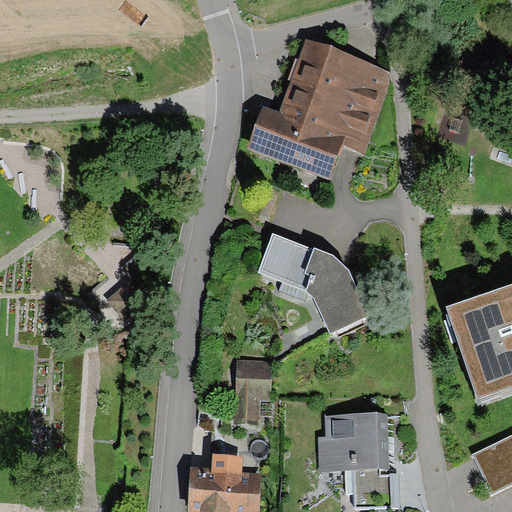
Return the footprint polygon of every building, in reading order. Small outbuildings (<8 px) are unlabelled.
[(395,74),(306,40),(286,95),(279,113),(263,106),(247,148),(330,179),(343,146),(364,155),(395,74)] [(447,115),(441,137),(466,143),(472,121),(447,115)] [(333,256),(314,249),(274,234),(259,271),(280,280),(308,290),(315,298),(331,332),(368,315),(350,271),(333,256)] [(117,322),(147,297),(124,269),(139,257),(122,237),(96,258),(114,279),(94,295),(117,322)] [(511,293),(448,316),(480,407),(511,395),(511,293)] [(275,361),(237,360),(235,426),(261,426),(261,399),(274,400),(275,361)] [(388,416),(326,418),(326,439),(320,440),(322,472),(354,471),(355,506),(393,505),(392,476),(380,477),(380,467),(389,467),(388,416)] [(511,438),(472,458),(492,498),(511,487),(511,438)] [(212,469),(191,467),(187,511),(260,511),(263,473),(243,472),(244,457),(213,455),(212,469)]
